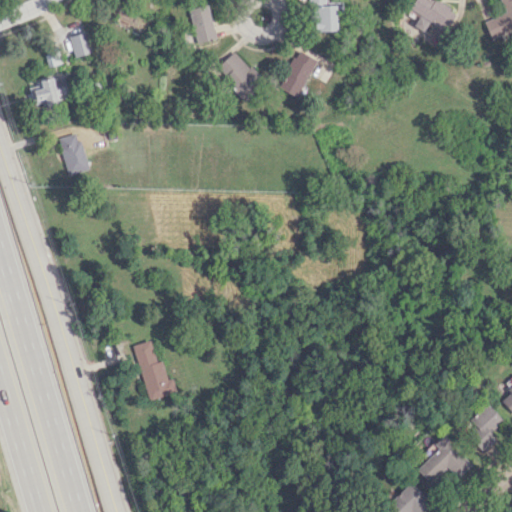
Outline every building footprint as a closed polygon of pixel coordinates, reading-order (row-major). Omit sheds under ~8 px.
[(336,30),(335,4),(325,4),(324,0),(308,0),(310,31),(336,30)] [(446,30),(456,12),(435,0),(413,0),(409,9),(419,14),(413,25),(424,32),(430,21),(446,30)] [(482,21),(490,40),(511,30),(511,29),(510,24),(511,22),(511,0),(498,0),(504,12),(482,21)] [(214,40),(209,5),(189,7),(194,42),(214,40)] [(91,51),(85,31),(67,36),(73,56),(91,51)] [(215,67),(244,98),(263,81),(234,50),(215,67)] [(280,90),(300,96),(312,56),(292,50),(280,90)] [(26,84),(31,107),(57,102),(56,99),(67,97),(62,76),(26,84)] [(58,137),(60,146),(58,146),(67,175),(88,168),(79,140),(76,141),(74,132),(58,137)] [(148,338),(155,361),(159,359),(166,379),(170,378),(174,391),(147,400),(130,344),(148,338)] [(511,384),(507,389),(510,392),(501,400),(511,411),(511,384)] [(485,402),(468,418),(474,424),(465,433),(483,452),(496,439),(490,432),(502,420),(485,402)] [(416,468),(427,480),(446,463),(458,476),(471,464),(442,434),(433,443),(438,448),(416,468)] [(419,511),(429,503),(409,482),(386,503),(389,506),(382,511),(419,511)]
